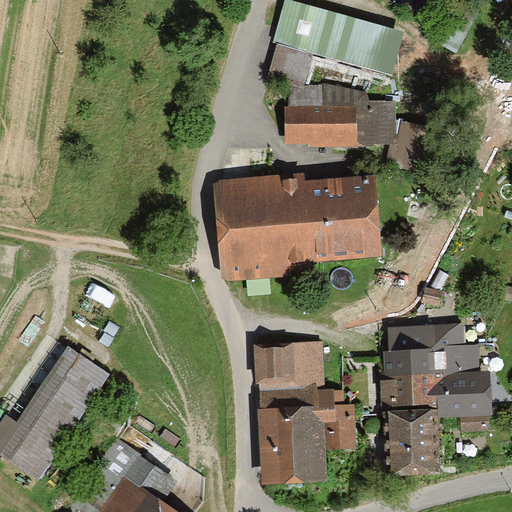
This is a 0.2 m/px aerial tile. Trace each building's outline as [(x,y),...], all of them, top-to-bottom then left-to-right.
[(396,35),(285,3),(273,44),(384,75),(396,35)] [(284,106),(284,147),(390,147),(390,105),(367,105),(361,94),(300,81),(284,106)] [(445,133),(399,122),(388,166),(434,178),(445,133)] [(380,257),(375,180),(218,192),(224,268),(380,257)] [(462,326),(386,329),(387,352),(379,352),(385,481),(435,478),(432,415),(489,412),(487,376),(476,376),(475,348),(463,348),(462,326)] [(314,345),(252,348),(254,387),(264,387),(265,411),(255,411),(258,489),(325,487),(323,451),(353,450),(352,406),(333,407),(332,387),(316,388),(314,345)] [(108,377),(71,352),(20,426),(5,415),(0,422),(0,457),(35,482),(108,377)] [(172,485),(135,460),(99,511),(167,511),(158,505),(172,485)]
